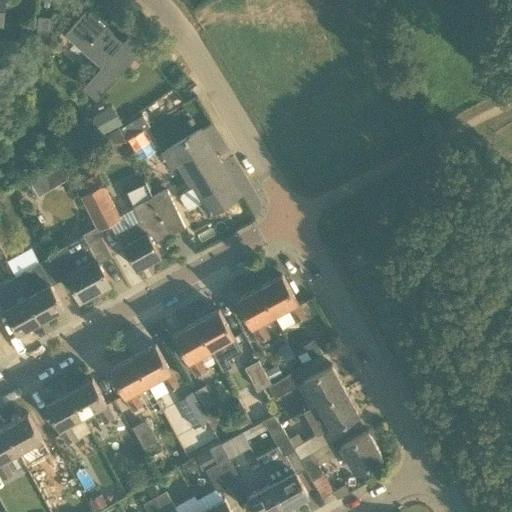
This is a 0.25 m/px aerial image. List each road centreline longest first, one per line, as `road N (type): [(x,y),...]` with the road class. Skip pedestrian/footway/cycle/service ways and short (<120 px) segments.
road 1 (residential): [(0,385),(295,222)]
road 2 (residential): [(429,471),(295,222)]
road 3 (residential): [(295,222),(199,58),(154,0)]
road 4 (track): [(295,222),(511,93)]
